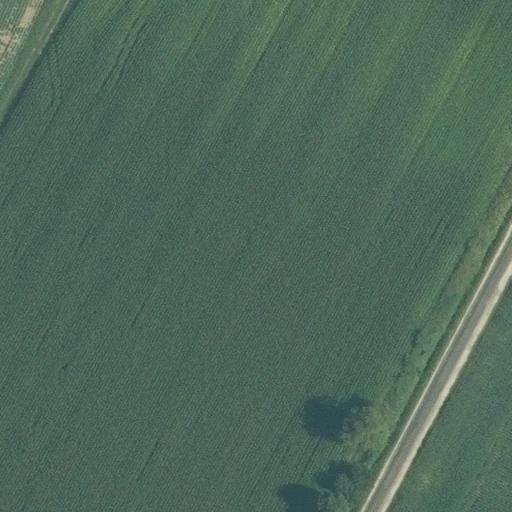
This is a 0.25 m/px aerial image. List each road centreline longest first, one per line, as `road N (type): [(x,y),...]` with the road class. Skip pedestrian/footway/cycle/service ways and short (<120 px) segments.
road 1 (unclassified): [(511,261),(380,511)]
road 2 (track): [(68,0),(0,124)]
